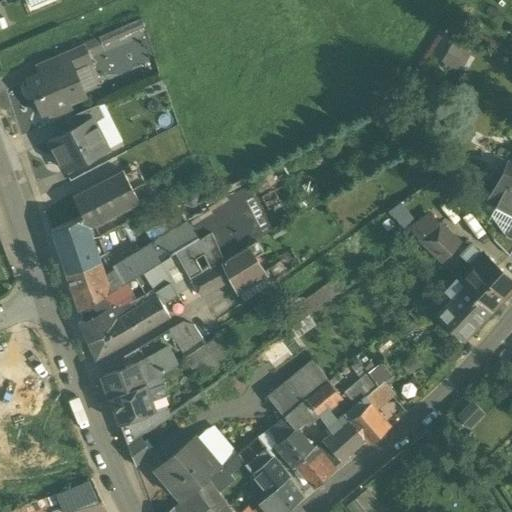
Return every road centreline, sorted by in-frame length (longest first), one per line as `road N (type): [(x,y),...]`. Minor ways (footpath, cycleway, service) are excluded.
road 1 (residential): [(315,511),(425,417),(511,320)]
road 2 (residential): [(46,299),(133,511)]
road 3 (residential): [(0,179),(46,299)]
